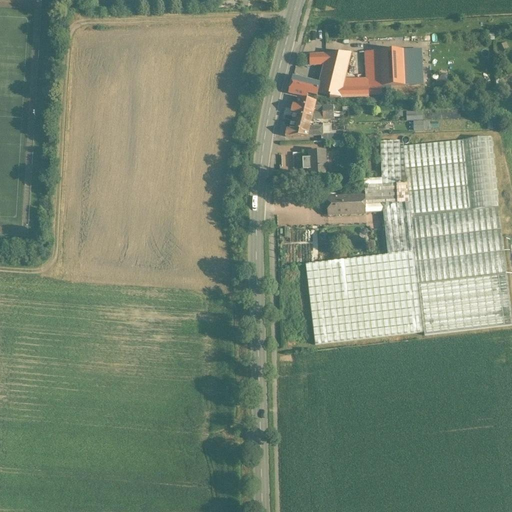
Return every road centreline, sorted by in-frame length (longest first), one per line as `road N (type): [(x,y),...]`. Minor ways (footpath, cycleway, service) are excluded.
road 1 (track): [(0,268),(35,272),(54,263),(68,44),(77,21),(293,16)]
road 2 (secondary): [(297,0),(266,125),(257,210),(262,511)]
